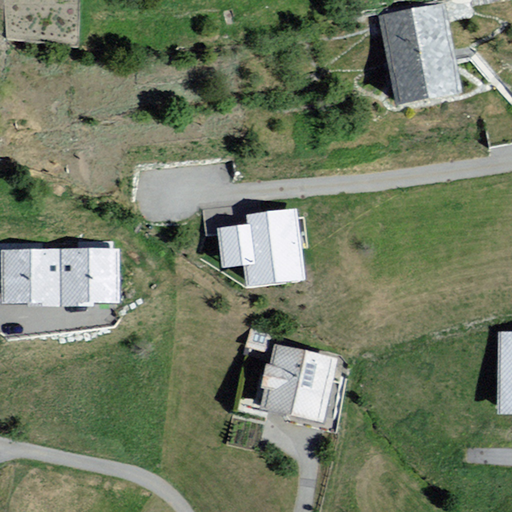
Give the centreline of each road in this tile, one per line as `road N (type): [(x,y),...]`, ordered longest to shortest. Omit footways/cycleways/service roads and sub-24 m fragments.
road 1 (residential): [(511,163),(311,191),(188,194)]
road 2 (residential): [(183,511),(154,483),(0,446)]
